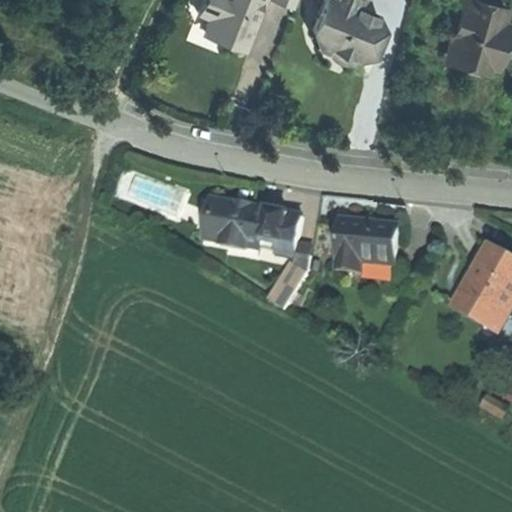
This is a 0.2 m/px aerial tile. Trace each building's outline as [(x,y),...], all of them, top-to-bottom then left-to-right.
[(203,0),(198,13),(209,18),(206,26),(219,31),(228,35),(225,43),(244,51),(264,0),(275,0),(293,7),(296,0),(203,0)] [(324,0),(312,30),(320,48),(328,51),(331,55),(335,59),(342,62),(348,63),(353,62),(362,57),(367,53),(374,53),(384,30),(378,16),(356,7),(359,0),(324,0)] [(460,0),(446,53),(495,67),(501,47),(505,33),(499,32),(506,8),(477,0),(460,0)] [(244,207),(217,202),(210,241),(263,251),(265,240),(270,212),(270,211),(244,207)] [(304,218),(270,212),(265,240),(282,243),(299,246),(304,218)] [(401,228),(378,226),(343,223),(339,267),(363,270),(363,263),(397,266),(401,228)] [(280,254),(282,243),(265,240),(263,251),(280,254)] [(298,255),(299,246),(282,243),(280,254),(280,256),(297,259),(298,255)] [(314,248),(299,246),(298,255),(313,258),(314,248)] [(459,307),(500,331),(511,310),(511,262),(492,250),(484,264),(459,307)] [(313,258),(298,255),(297,259),(296,265),(310,270),(313,258)] [(287,310),(310,270),(296,265),(274,303),(287,310)]
